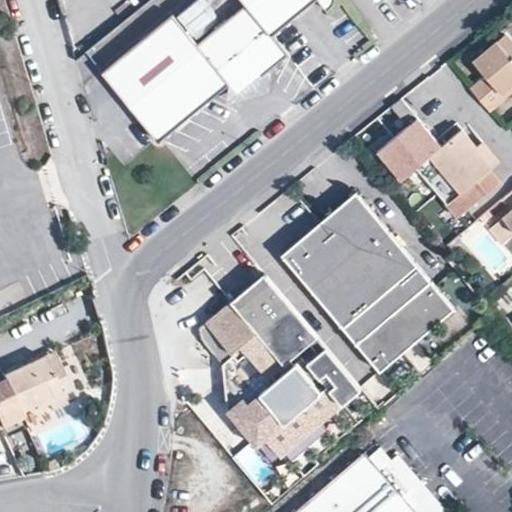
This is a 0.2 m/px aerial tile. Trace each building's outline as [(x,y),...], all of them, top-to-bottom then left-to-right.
[(180,124),(182,125),(235,83),(245,96),(295,55),(279,35),(324,0),(326,0),(334,10),(342,3),(343,1),(343,0),(255,0),(256,1),(206,40),(181,10),(111,67),(156,123),(158,123),(159,122),(160,122),(162,122),(164,121),(165,121),(166,121),(168,121),(169,121),(170,121),(172,121),(174,122),(176,122),(177,123),(179,123),(180,124)] [(511,30),(503,36),(511,47),(511,30)] [(504,88),(511,81),(511,47),(503,36),(477,57),(489,73),(474,84),(493,107),(509,95),(504,88)] [(167,138),(182,125),(180,124),(179,123),(177,123),(176,122),(174,122),(172,121),(170,121),(169,121),(168,121),(166,121),(165,121),(164,121),(162,122),(160,122),(159,122),(158,123),(156,123),(167,138)] [(437,153),(455,175),(467,190),(453,201),(464,215),(507,180),(496,168),(498,166),(482,144),(469,128),(437,153)] [(489,139),(482,144),(498,166),(506,160),(489,139)] [(439,188),(455,175),(437,153),(421,166),(439,188)] [(359,187),(284,250),(382,365),(405,346),(392,332),(407,319),(421,307),(433,322),(456,303),(437,279),(431,285),(427,280),(433,275),(359,187)] [(493,210),(481,219),(484,223),(496,214),(493,210)] [(511,212),(508,216),(495,227),(507,242),(511,238),(511,212)] [(279,366),(321,331),(267,268),(209,317),(235,348),(243,341),(250,348),(270,373),(279,366)] [(407,319),(419,334),(433,322),(421,307),(407,319)] [(392,332),(405,346),(419,334),(407,319),(392,332)] [(362,360),(344,340),(328,355),(346,375),(362,360)] [(243,341),(235,348),(241,356),(250,348),(243,341)] [(52,354),(41,359),(52,380),(48,383),(55,395),(69,387),(52,354)] [(13,402),(19,415),(31,410),(33,417),(46,410),(59,404),(55,395),(48,383),(52,380),(41,359),(0,377),(0,378),(2,382),(0,382),(0,416),(6,414),(2,406),(13,402)] [(279,366),(270,373),(278,383),(286,377),(288,376),(279,366)] [(291,384),(286,377),(278,383),(270,390),(276,397),(291,384)] [(0,430),(22,422),(19,415),(13,402),(2,406),(6,414),(0,416),(0,430)] [(64,416),(59,404),(46,410),(51,421),(64,416)] [(293,511),(448,511),(451,510),(433,490),(416,505),(405,492),(422,477),(400,451),(383,466),(367,448),(293,511)]
